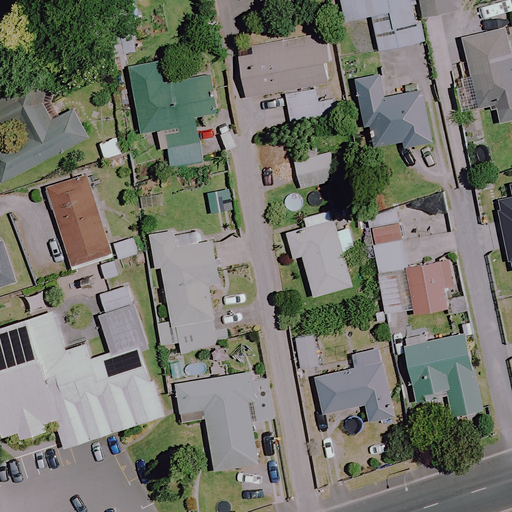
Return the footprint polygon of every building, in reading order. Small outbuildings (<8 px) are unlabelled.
[(419,44),(410,0),(341,0),(346,22),(372,17),(378,52),(419,44)] [(462,0),(424,0),(427,17),(464,10),(462,0)] [(511,119),(511,33),(511,27),(468,38),(485,108),(501,104),(505,121),(511,119)] [(284,90),(314,85),(328,83),(319,34),(237,49),(247,97),(284,90)] [(165,84),(160,61),(128,68),(142,133),(157,130),(161,150),(168,149),(172,168),(212,159),(208,141),(201,142),(195,117),(215,113),(207,75),(165,84)] [(384,99),(379,74),(355,79),(363,118),(369,117),(376,147),(402,141),(404,148),(435,142),(423,90),(384,99)] [(314,85),(284,90),(290,121),(338,112),(336,99),(317,102),(314,85)] [(0,180),(2,183),(91,139),(73,103),(34,122),(38,131),(21,140),(15,128),(0,135),(0,180)] [(117,138),(98,143),(105,167),(124,162),(117,138)] [(337,180),(331,153),(294,161),(300,188),(337,180)] [(110,248),(88,176),(48,189),(70,261),(110,248)] [(230,212),(226,189),(207,193),(211,215),(230,212)] [(447,231),(442,197),(406,202),(411,237),(447,231)] [(374,245),(403,240),(398,209),(368,213),(373,245),(374,245)] [(336,231),(330,210),(304,217),(306,227),(287,232),(294,258),(303,255),(314,296),(352,286),(343,251),(354,248),(348,228),(336,231)] [(209,285),(222,282),(213,239),(199,242),(197,232),(175,236),(174,230),(150,235),(156,268),(161,267),(172,321),(157,324),(162,345),(179,342),(181,352),(221,344),(215,318),(209,285)] [(137,254),(133,238),(115,243),(118,259),(137,254)] [(407,267),(403,240),(374,245),(385,313),(413,309),(414,313),(447,308),(444,288),(453,286),(449,261),(407,267)] [(0,288),(12,284),(0,245),(0,288)] [(70,442),(173,408),(130,279),(94,291),(113,346),(93,353),(88,338),(52,350),(38,308),(0,320),(0,417),(6,435),(62,416),(70,442)] [(482,409),(466,332),(404,346),(416,402),(447,395),(451,416),(482,409)] [(317,334),(296,338),(301,368),(321,365),(317,334)] [(393,416),(378,348),(350,354),(353,369),(316,377),(324,413),(365,404),(369,421),(393,416)] [(252,382),(250,371),(175,384),(182,422),(206,418),(215,470),(259,462),(252,422),(273,418),(266,379),(252,382)]
